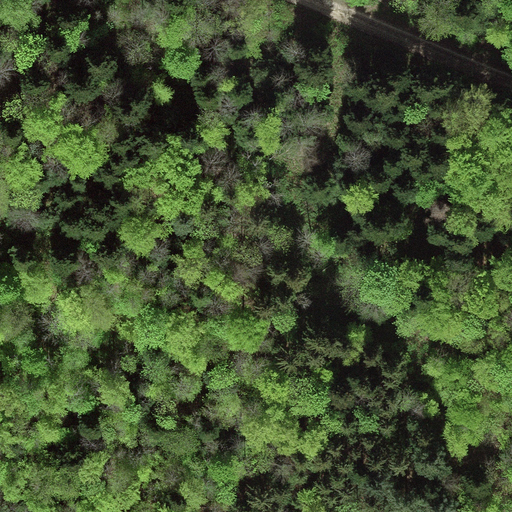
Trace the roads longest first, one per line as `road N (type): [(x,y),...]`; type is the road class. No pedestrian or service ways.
road 1 (track): [(78,0),(277,200),(477,440),(501,511)]
road 2 (track): [(511,77),(313,0)]
